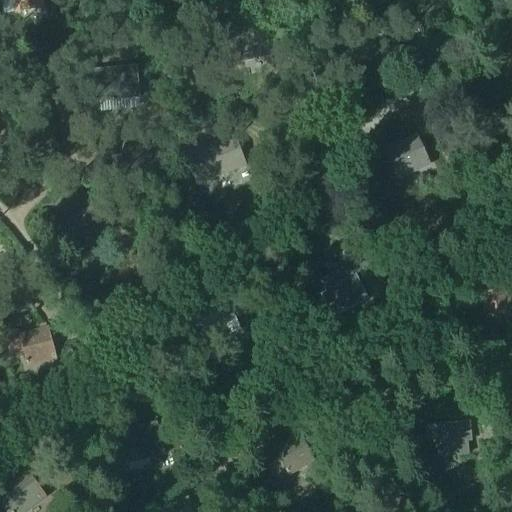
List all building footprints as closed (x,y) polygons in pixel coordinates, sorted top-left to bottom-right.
[(40,0),(13,0),(16,15),(42,10),(40,0)] [(257,36),(256,29),(234,34),(239,59),(239,62),(241,62),(241,61),(260,57),(261,60),(269,58),(263,35),(257,36)] [(511,42),(497,47),(501,58),(511,55),(511,57),(511,42)] [(136,67),(88,72),(92,106),(140,101),(136,67)] [(216,139),(210,124),(196,129),(202,144),(216,139)] [(234,138),(186,157),(199,188),(246,170),(234,138)] [(415,172),(428,166),(416,139),(384,153),(394,176),(395,179),(397,179),(397,178),(414,170),(415,172)] [(63,239),(92,234),(89,220),(93,219),(88,200),(78,203),(79,206),(57,212),(63,236),(62,236),(63,239)] [(371,250),(359,256),(366,270),(378,264),(371,250)] [(342,273),(322,283),(328,295),(323,298),(333,317),(365,301),(353,276),(345,280),(342,273)] [(472,283),(467,288),(470,298),(481,296),(486,320),(504,316),(503,308),(506,307),(511,305),(511,280),(504,282),(503,276),(472,283)] [(223,313),(221,307),(193,318),(198,329),(200,328),(205,340),(206,344),(208,343),(208,342),(229,333),(230,336),(238,333),(229,311),(223,313)] [(44,340),(42,334),(20,339),(26,364),(25,364),(26,367),(29,367),(28,366),(47,361),(47,363),(55,361),(50,339),(44,340)] [(163,381),(153,390),(159,396),(167,404),(177,395),(169,387),(163,381)] [(481,430),(493,429),(492,412),(480,413),(481,430)] [(435,429),(425,430),(427,444),(436,443),(438,454),(437,454),(437,458),(440,457),(439,457),(458,455),(458,457),(467,456),(464,433),(458,434),(457,427),(435,429)] [(127,434),(114,437),(120,465),(133,461),(136,461),(135,460),(154,456),(154,458),(162,456),(157,434),(151,435),(149,428),(127,434)] [(294,440),(274,451),(286,473),(285,473),(287,476),(289,475),(288,474),(305,466),(306,468),(314,464),(302,443),(297,446),(294,440)] [(44,499),(27,477),(23,481),(20,477),(0,491),(0,505),(0,506),(3,504),(8,511),(22,511),(36,503),(37,504),(44,499)]
